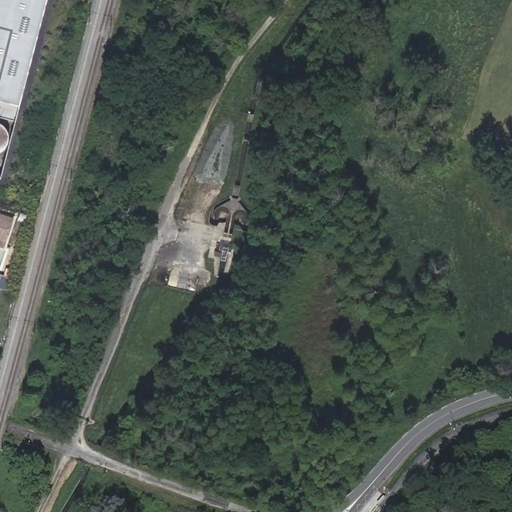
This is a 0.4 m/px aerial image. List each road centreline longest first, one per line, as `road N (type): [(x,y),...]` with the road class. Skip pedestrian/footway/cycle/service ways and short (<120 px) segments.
road 1 (unclassified): [(7,430),(253,511)]
road 2 (tertiary): [(346,511),(429,421),(511,390)]
